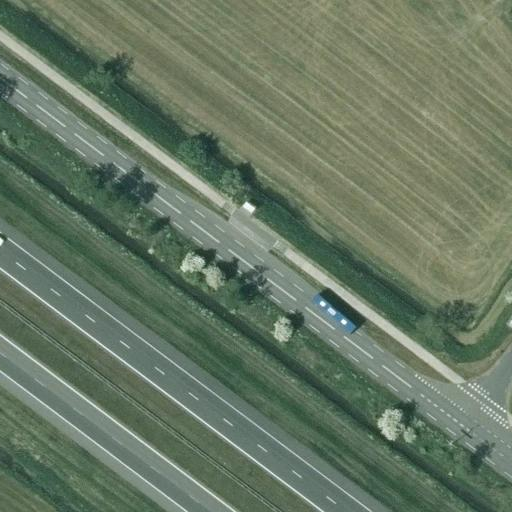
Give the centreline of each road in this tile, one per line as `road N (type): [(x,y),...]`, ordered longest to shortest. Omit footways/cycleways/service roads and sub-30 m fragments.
road 1 (tertiary): [(466,431),(0,82)]
road 2 (motorway): [(336,511),(0,259)]
road 3 (motorway): [(0,360),(201,511)]
